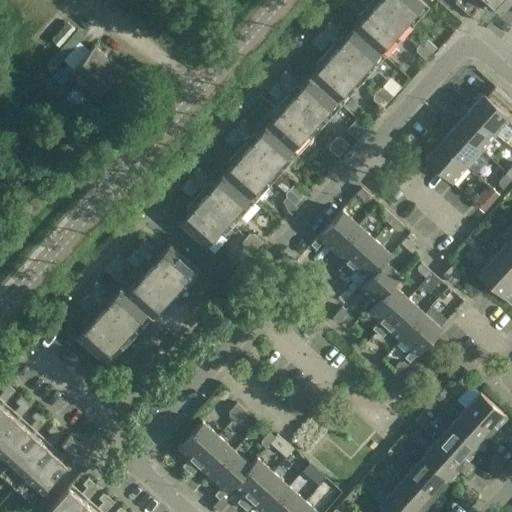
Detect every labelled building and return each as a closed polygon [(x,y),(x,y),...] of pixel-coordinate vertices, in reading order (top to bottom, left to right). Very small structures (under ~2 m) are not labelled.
[(421,0),(376,0),(353,27),(385,55),(429,6),(421,0)] [(466,10),(474,0),(464,0),(460,5),(466,10)] [(472,15),(481,5),(475,0),(474,0),(466,10),(470,14),(472,15)] [(510,0),(487,0),(500,11),(510,0)] [(477,21),(487,10),(481,5),(472,15),(477,21)] [(329,20),(323,26),(334,36),(340,29),(329,20)] [(341,104),(385,55),(353,27),(309,75),(341,104)] [(321,29),(315,35),(326,45),(331,38),(321,29)] [(320,51),(326,45),(315,35),(310,41),(320,51)] [(425,59),(436,47),(427,38),(423,39),(416,47),(416,51),(425,59)] [(61,83),(69,74),(94,96),(120,68),(94,45),(72,69),(68,65),(64,70),(60,67),(53,75),(61,83)] [(290,84),(295,78),(285,69),(279,75),(290,84)] [(298,152),(341,104),(309,75),(266,124),(298,152)] [(287,88),(277,78),(271,84),(281,94),(286,89),(287,88)] [(276,100),(281,94),(271,84),(266,90),(276,100)] [(382,107),(393,95),(384,87),(380,87),(372,95),(373,99),(382,107)] [(483,93),(468,109),(495,133),(510,117),(483,93)] [(495,133),(468,109),(454,125),(480,149),(495,133)] [(242,117),(236,124),(246,133),(252,127),(242,117)] [(254,201),(298,152),(266,124),(222,172),(254,201)] [(480,149),(454,125),(440,141),(466,165),(480,149)] [(233,127),(228,132),(238,142),(244,136),(233,127)] [(233,148),(238,142),(228,132),(223,138),(233,148)] [(404,139),(415,149),(419,145),(418,140),(409,132),(404,139)] [(329,144),(329,148),(338,157),(349,144),(340,136),(336,136),(329,144)] [(466,165),(440,141),(425,158),(451,182),(466,165)] [(199,165),(193,171),(203,181),(209,175),(199,165)] [(210,250),(254,201),(222,172),(178,221),(210,250)] [(190,175),(185,181),(195,190),(200,185),(190,175)] [(190,196),(195,190),(185,181),(179,187),(190,196)] [(294,205),(306,192),(297,184),(292,185),(285,192),(286,197),(294,205)] [(368,201),(372,196),(361,186),(355,193),(364,201),(368,201)] [(394,216),(383,206),(379,210),(379,215),(388,222),(394,216)] [(341,209),(310,243),(316,248),(323,240),(334,250),(358,224),(341,209)] [(394,216),(388,222),(396,230),(401,230),(405,225),(394,216)] [(511,219),(499,234),(507,241),(511,245),(511,219)] [(358,224),(334,250),(345,260),(338,268),(343,273),(374,238),(358,224)] [(251,253),(262,241),(254,233),(249,233),(242,240),(242,245),(251,253)] [(144,236),(138,243),(150,252),(155,246),(144,236)] [(374,238),(343,273),(348,277),(355,269),(366,279),(359,287),(390,253),(374,238)] [(511,245),(507,241),(492,257),(511,274),(511,245)] [(156,321),(201,271),(169,243),(126,291),(125,291),(152,315),(151,316),(156,321)] [(136,246),(131,252),(141,262),(146,256),(136,246)] [(131,252),(125,258),(136,267),(141,262),(131,252)] [(390,253),(359,287),(370,297),(363,305),(368,309),(399,275),(384,261),(390,253)] [(511,288),(511,274),(492,257),(477,274),(511,305),(511,304),(511,294),(509,292),(511,288)] [(432,271),(421,261),(416,265),(417,270),(426,277),(432,271)] [(462,273),(451,263),(442,273),(454,283),(462,273)] [(432,271),(426,277),(434,285),(438,285),(442,280),(432,271)] [(399,275),(368,309),(379,319),(372,327),(377,332),(408,297),(392,283),(399,275)] [(96,280),(90,286),(87,290),(98,299),(101,295),(106,290),(96,280)] [(120,286),(76,336),(108,364),(151,316),(152,315),(125,291),(126,291),(120,286)] [(98,299),(87,290),(82,295),(92,305),(98,299)] [(92,305),(82,295),(77,301),(77,302),(87,311),(92,305)] [(408,297),(377,332),(382,336),(389,328),(400,338),(424,312),(408,297)] [(186,322),(190,326),(209,304),(205,301),(201,301),(186,317),(186,322)] [(345,309),(342,305),(331,316),(338,322),(346,314),(345,309)] [(424,312),(400,338),(411,348),(404,356),(409,361),(440,327),(424,312)] [(143,370),(147,374),(166,353),(162,349),(158,350),(143,366),(143,370)] [(399,361),(391,369),(397,375),(407,364),(403,360),(399,361)] [(0,393),(0,474),(31,503),(82,446),(69,434),(61,442),(67,448),(59,457),(50,449),(63,434),(52,424),(47,430),(51,434),(43,443),(34,434),(47,419),(36,410),(31,416),(35,419),(27,428),(18,420),(31,405),(20,395),(14,401),(19,405),(11,414),(1,405),(15,390),(4,381),(0,385),(0,388),(2,391),(0,393)] [(480,391),(465,408),(499,439),(506,431),(498,424),(506,415),(480,391)] [(233,419),(243,408),(236,401),(228,410),(228,414),(233,419)] [(240,421),(248,413),(243,408),(233,419),(236,421),(240,421)] [(499,439),(465,408),(450,424),(477,448),(487,436),(495,443),(499,439)] [(182,465),(187,469),(218,435),(202,420),(178,447),(189,457),(182,465)] [(450,424),(436,440),(471,471),(475,466),(467,459),(477,448),(450,424)] [(265,447),(275,436),(269,431),(261,439),(261,443),(265,447)] [(218,435),(187,469),(192,474),(199,466),(211,476),(234,450),(218,435)] [(471,471),(436,440),(422,456),(448,480),(458,469),(466,476),(471,471)] [(250,464),(234,450),(211,476),(221,486),(214,493),(219,498),(213,505),(218,510),(228,500),(223,495),(233,483),(250,464)] [(500,469),(506,462),(497,454),(493,454),(489,459),(500,469)] [(264,481),(272,471),(256,456),(250,464),(233,483),(244,493),(237,501),(242,506),(264,481)] [(448,480),(422,456),(407,472),(442,503),(446,498),(438,491),(448,480)] [(500,469),(489,459),(486,462),(486,466),(495,474),(500,469)] [(272,471),(264,481),(242,506),(246,510),(254,502),(265,511),(289,486),(272,471)] [(442,503),(407,472),(393,488),(419,511),(429,501),(438,508),(442,503)] [(98,486),(92,481),(87,477),(82,483),(86,487),(78,495),(68,486),(44,511),(126,511),(120,506),(114,511),(104,511),(114,501),(104,491),(98,497),(102,501),(94,510),(85,501),(98,486)] [(471,501),(477,494),(466,485),(460,491),(471,501)] [(289,486),(265,511),(293,511),(305,500),(289,486)] [(419,511),(393,488),(378,504),(387,511),(419,511)] [(342,500),(348,506),(357,495),(351,489),(342,500)] [(471,501),(460,491),(455,497),(466,506),(471,501)] [(318,511),(305,500),(293,511),(318,511)] [(342,500),(332,511),(333,511),(342,511),(348,506),(342,500)] [(16,503),(8,511),(22,511),(24,510),(16,503)]
